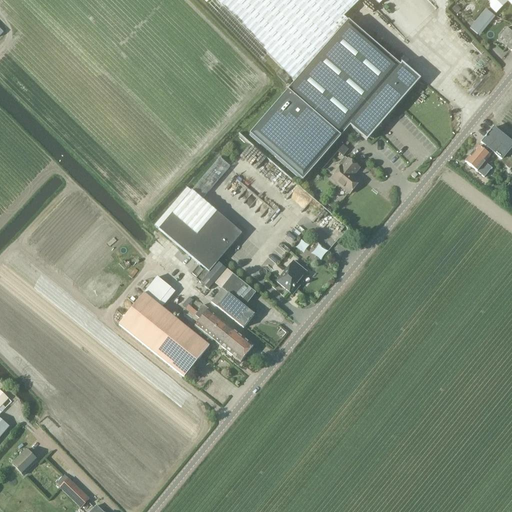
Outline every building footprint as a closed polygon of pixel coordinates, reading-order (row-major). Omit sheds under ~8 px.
[(215,0),(295,82),(249,135),(302,182),(350,127),(366,142),(378,129),(392,112),(420,80),(400,63),(400,64),(401,64),(399,66),(343,17),(361,0),(215,0)] [(511,0),(474,0),(476,1),(477,0),(481,0),(496,14),(507,2),(511,6),(511,0)] [(477,35),(493,16),(486,10),(470,29),(477,35)] [(511,32),(507,28),(500,36),(508,43),(506,46),(507,47),(506,47),(511,52),(511,32)] [(511,161),(505,155),(511,147),(511,144),(493,128),(480,143),(486,147),(492,152),(501,160),(510,167),(508,171),(511,174),(511,161)] [(472,153),(465,162),(484,178),(491,168),(485,163),(490,157),(489,156),(490,156),(492,154),(492,152),(486,147),(484,150),(482,148),(481,148),(478,146),(472,153)] [(220,158),(192,190),(201,198),(203,199),(230,167),(220,158)] [(331,179),(349,194),(360,182),(353,176),(359,168),(348,159),(348,160),(345,158),(338,165),(341,167),(331,179)] [(187,188),(154,226),(158,230),(204,269),(209,273),(217,263),(242,234),(200,199),(191,191),(187,187),(187,188)] [(296,247),(303,252),(308,244),(301,239),(296,247)] [(311,253),(320,260),(327,251),(318,244),(311,253)] [(209,291),(213,286),(226,271),(217,263),(209,273),(204,269),(203,271),(198,266),(192,274),(197,278),(195,280),(209,291)] [(300,280),(305,273),(292,263),(276,283),(292,295),(302,283),(300,280)] [(226,271),(213,286),(220,291),(211,302),(218,307),(217,308),(242,328),(253,315),(243,307),(255,293),(232,275),(226,271)] [(212,340),(240,362),(247,354),(227,338),(231,334),(229,332),(232,329),(203,306),(195,316),(200,320),(190,332),(156,304),(168,288),(159,281),(147,297),(143,294),(118,325),(183,378),(209,347),(208,346),(212,340)] [(188,304),(185,309),(194,316),(198,311),(188,304)] [(227,338),(247,354),(254,346),(232,329),(229,332),(231,334),(227,338)] [(0,420),(0,407),(8,399),(0,391),(0,436),(8,427),(0,420)] [(38,461),(26,449),(11,465),(23,477),(38,461)] [(89,499),(68,479),(64,475),(56,483),(57,484),(54,486),(58,490),(60,488),(81,508),(89,499)]
